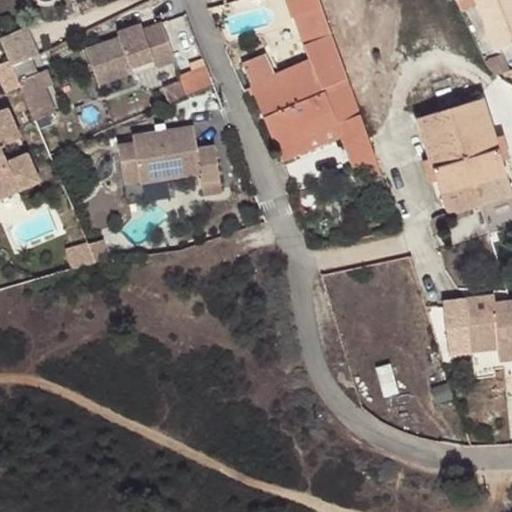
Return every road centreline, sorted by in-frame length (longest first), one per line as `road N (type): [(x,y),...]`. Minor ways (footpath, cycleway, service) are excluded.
road 1 (residential): [(511,460),(416,456),(361,431),(332,400),(278,210),(193,0)]
road 2 (track): [(341,511),(45,382),(0,375)]
